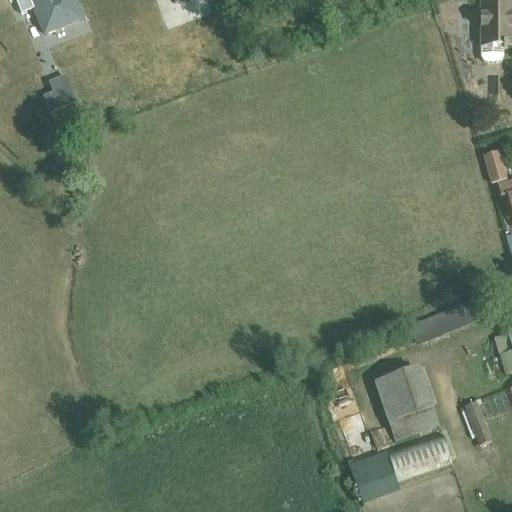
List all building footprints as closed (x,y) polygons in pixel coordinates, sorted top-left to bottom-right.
[(15,0),(22,15),(33,11),(44,38),(84,22),(75,2),(64,6),(62,0),(15,0)] [(478,50),(479,61),(481,65),(485,67),(494,67),(498,65),(500,61),(500,50),(511,50),(511,21),(511,20),(511,6),(478,7),(478,50)] [(61,94),(67,109),(89,100),(83,84),(73,88),(66,71),(52,77),(60,95),(61,94)] [(484,162),(493,189),(507,184),(498,158),(484,162)] [(511,186),(499,191),(503,202),(507,201),(511,215),(511,186)] [(441,320),(446,334),(476,323),(471,310),(441,320)] [(511,391),(510,392),(511,398),(511,332),(508,334),(509,337),(495,342),(506,379),(511,376),(511,391)] [(421,372),(386,383),(376,386),(394,444),(439,430),(433,412),(434,411),(421,372)] [(463,410),(478,449),(491,444),(475,405),(463,410)] [(402,482),(457,462),(447,436),(392,457),(402,482)]
